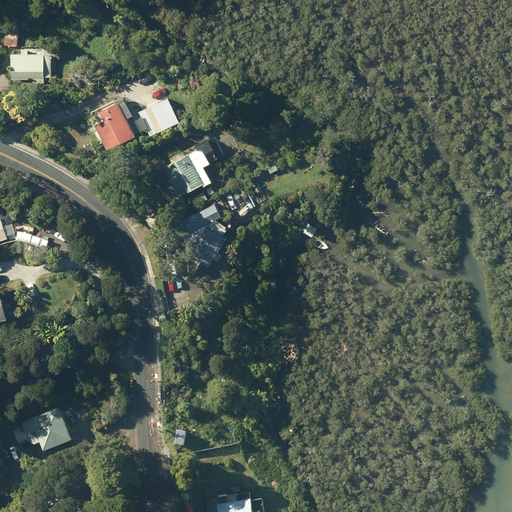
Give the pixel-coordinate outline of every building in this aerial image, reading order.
[(9,43),(22,45),(24,23),(11,21),(9,43)] [(15,52),(15,78),(36,78),(36,82),(47,82),(47,76),(55,76),(56,52),(15,52)] [(142,110),(153,135),(184,121),(172,96),(142,110)] [(100,122),(112,149),(142,134),(125,99),(104,109),(109,118),(100,122)] [(257,132),(262,142),(270,138),(266,128),(257,132)] [(169,165),(184,195),(209,182),(210,184),(218,179),(210,164),(217,160),(209,145),(192,154),(189,147),(175,155),(178,160),(169,165)] [(202,193),(206,200),(211,198),(207,190),(202,193)] [(177,200),(183,210),(192,205),(186,195),(177,200)] [(207,257),(216,263),(235,234),(231,231),(234,226),(233,225),(234,223),(223,216),(230,212),(223,199),(181,222),(188,234),(194,231),(200,242),(195,249),(196,250),(193,255),(203,262),(207,257)] [(149,218),(155,228),(170,219),(164,209),(149,218)] [(0,218),(0,240),(11,237),(5,217),(0,218)] [(22,237),(42,243),(44,235),(24,229),(22,237)] [(0,320),(14,316),(6,287),(0,288),(0,320)] [(49,327),(52,344),(85,337),(83,325),(74,327),(73,322),(49,327)] [(46,439),(50,448),(79,436),(66,405),(26,421),(33,438),(42,441),(46,439)] [(11,420),(0,421),(0,431),(12,429),(11,420)] [(207,498),(209,511),(266,511),(266,509),(259,510),(257,496),(233,500),(232,493),(207,498)]
